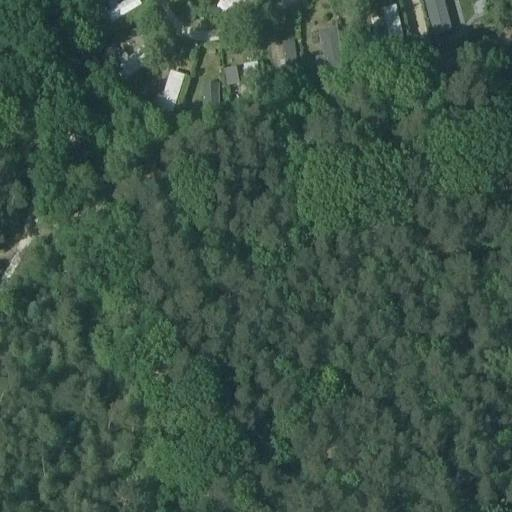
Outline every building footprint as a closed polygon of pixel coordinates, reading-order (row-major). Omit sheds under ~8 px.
[(111,14),(105,17),(111,27),(141,9),(135,0),(133,0),(118,9),(111,14)] [(233,0),(222,6),(226,14),(227,14),(252,0),(233,0)] [(394,12),(381,15),(387,44),(390,56),(390,58),(404,55),(394,12)] [(336,33),(318,36),(322,62),(323,70),(325,78),(343,75),(336,33)] [(294,47),(282,48),(285,67),(286,77),(287,82),(299,80),(294,47)] [(121,69),(115,74),(125,85),(153,60),(143,49),(128,62),(121,69)] [(257,67),(243,69),(248,102),(261,100),(257,67)] [(158,117),(157,119),(170,123),(171,121),(183,82),(170,78),(162,102),(159,111),(159,113),(158,117)] [(202,90),(202,129),(219,128),(218,90),(202,90)]
